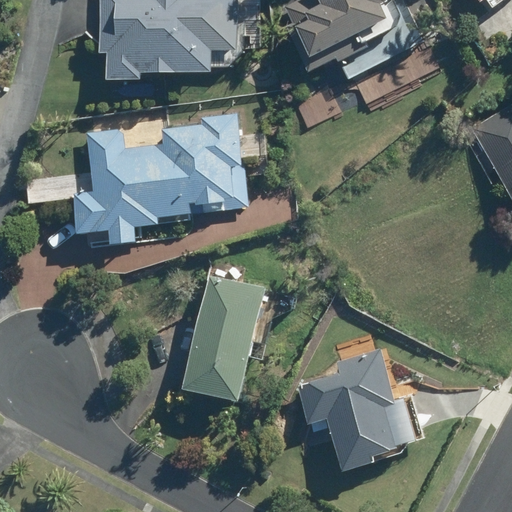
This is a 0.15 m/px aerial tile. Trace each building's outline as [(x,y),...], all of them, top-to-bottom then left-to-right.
[(107,0),(108,53),(112,53),(113,79),(149,79),(148,73),(220,73),(219,52),(244,52),(243,0),(107,0)] [(306,0),(290,8),(296,18),(290,22),(317,74),(344,60),(346,63),(374,49),(372,42),(402,26),(405,16),(397,1),(398,0),(306,0)] [(511,107),(478,128),(511,184),(511,107)] [(83,236),(115,232),(117,244),(142,242),(140,228),(164,225),(164,218),(253,209),(243,114),(207,118),(208,126),(167,130),(168,145),(130,149),(128,136),(124,132),(92,135),(99,193),(79,195),(83,236)] [(215,278),(192,391),(247,402),(269,290),(215,278)] [(394,410),(403,407),(386,350),(341,364),(345,375),(303,387),(315,425),(333,420),(347,469),(406,451),(394,410)]
